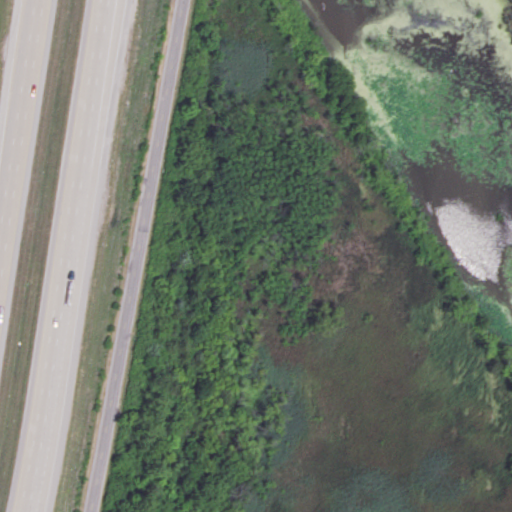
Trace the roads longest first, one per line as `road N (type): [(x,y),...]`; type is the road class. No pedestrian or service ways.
road 1 (residential): [(85,511),(183,0)]
road 2 (motorway): [(24,511),(106,0)]
road 3 (motorway): [(34,0),(0,254)]
